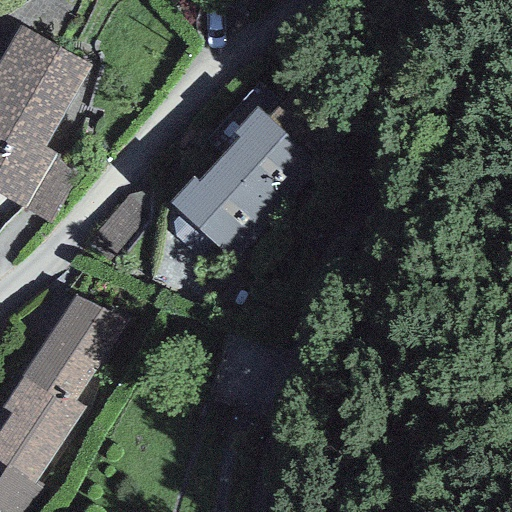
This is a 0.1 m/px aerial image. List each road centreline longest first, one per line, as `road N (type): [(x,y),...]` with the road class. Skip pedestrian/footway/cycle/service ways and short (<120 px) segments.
road 1 (unclassified): [(453,0),(320,315),(273,511)]
road 2 (residential): [(293,0),(193,81),(47,260),(0,298)]
